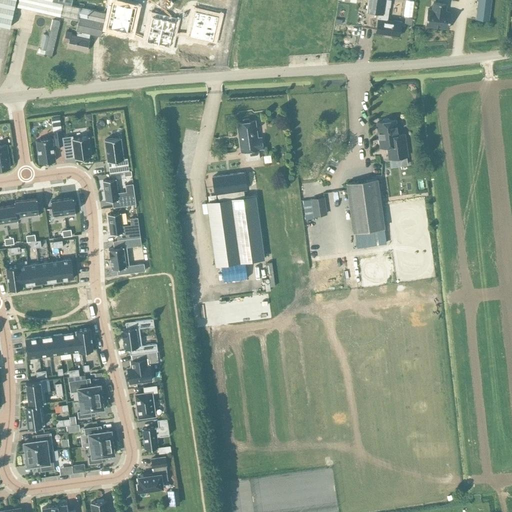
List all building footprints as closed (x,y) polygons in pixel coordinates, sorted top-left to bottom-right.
[(0,0),(0,25),(10,27),(16,0),(0,0)] [(18,0),(17,6),(78,20),(76,31),(78,32),(77,36),(71,35),(71,33),(66,32),(64,41),(69,42),(68,47),(87,52),(90,39),(89,39),(90,34),(100,36),(105,12),(71,5),(72,0),(18,0)] [(376,33),(399,36),(401,23),(387,21),(389,7),(390,7),(390,0),(368,0),(366,13),(377,14),(377,20),(378,20),(376,33)] [(113,1),(108,26),(120,29),(131,31),(136,6),(125,3),(113,1)] [(425,26),(447,28),(449,12),(444,11),(445,4),(432,2),(431,10),(427,9),(425,26)] [(195,11),(189,37),(201,39),(212,42),(218,16),(206,14),(195,11)] [(152,16),(146,41),(158,44),(169,46),(174,21),(163,18),(152,16)] [(44,54),(51,56),(60,21),(53,20),(49,36),(43,34),(40,49),(45,50),(44,54)] [(255,121),(250,121),(249,119),(243,120),(242,123),(237,123),(241,151),(244,151),(245,161),(259,159),(258,149),(262,148),(261,137),(258,138),(255,121)] [(395,120),(390,120),(389,119),(384,120),(382,122),(377,122),(381,147),(395,145),(395,150),(388,151),(389,159),(407,156),(404,134),(397,135),(395,120)] [(60,130),(53,131),(54,140),(62,139),(60,130)] [(89,158),(90,157),(91,157),(89,137),(73,139),(73,136),(62,137),(64,149),(74,147),(75,159),(83,158),(84,159),(89,158)] [(52,138),(36,141),(39,164),(56,162),(52,138)] [(124,159),(121,138),(105,140),(108,162),(124,159)] [(6,144),(0,145),(0,169),(10,168),(6,144)] [(206,202),(215,266),(265,259),(256,195),(245,197),(244,189),(246,189),(244,173),(213,177),(215,193),(217,193),(218,200),(206,202)] [(133,184),(125,185),(126,192),(118,193),(116,179),(103,181),(106,201),(112,201),(113,208),(136,204),(133,184)] [(346,183),(353,232),(384,228),(377,179),(346,183)] [(310,199),(313,217),(327,215),(324,197),(310,199)] [(73,199),(62,200),(64,218),(76,216),(73,199)] [(38,200),(26,201),(28,219),(40,217),(38,200)] [(62,200),(51,202),(53,220),(64,218),(62,200)] [(26,201),(15,202),(16,206),(18,220),(28,219),(26,201)] [(16,206),(5,208),(7,225),(18,224),(18,220),(16,206)] [(121,213),(108,214),(111,234),(117,233),(118,241),(141,238),(138,217),(130,218),(131,225),(123,226),(121,213)] [(114,248),(109,249),(110,259),(111,259),(128,256),(127,248),(142,246),(141,238),(118,241),(113,242),(114,248)] [(128,256),(111,259),(112,268),(117,268),(118,274),(145,271),(144,263),(129,265),(128,256)] [(71,259),(60,261),(63,280),(74,278),(71,259)] [(60,261),(49,262),(52,281),(63,280),(60,261)] [(49,262),(38,264),(41,282),(52,281),(49,262)] [(38,264),(28,265),(30,284),(41,282),(38,264)] [(20,265),(17,266),(20,287),(23,287),(23,285),(30,284),(28,265),(20,266),(20,265)] [(17,266),(6,267),(9,289),(20,287),(17,266)] [(221,298),(225,327),(271,322),(268,293),(221,298)] [(123,339),(140,337),(139,328),(154,326),(153,318),(126,322),(127,329),(121,329),(123,340),(123,339)] [(79,329),(82,351),(93,350),(90,328),(79,329)] [(68,333),(71,352),(79,351),(79,352),(82,351),(79,329),(76,330),(76,332),(68,333)] [(58,334),(60,353),(71,352),(68,333),(58,334)] [(47,336),(50,355),(60,353),(58,334),(47,336)] [(36,337),(39,356),(50,355),(47,336),(36,337)] [(25,339),(28,358),(39,356),(36,337),(25,339)] [(142,345),(140,337),(123,339),(124,349),(129,348),(130,355),(157,351),(156,343),(142,345)] [(128,368),(128,373),(130,383),(151,380),(149,365),(147,365),(146,359),(131,361),(132,367),(128,368)] [(86,378),(69,381),(71,392),(78,391),(80,400),(102,397),(102,396),(101,392),(103,392),(102,386),(100,386),(100,385),(87,386),(86,378)] [(26,383),(27,394),(44,392),(42,381),(26,383)] [(135,394),(138,418),(155,416),(152,393),(157,392),(156,386),(144,387),(144,393),(135,394)] [(42,403),(42,404),(46,403),(44,392),(27,394),(29,405),(42,403)] [(81,411),(77,411),(78,418),(92,416),(91,410),(103,408),(103,407),(105,407),(104,401),(102,401),(102,397),(80,400),(81,411)] [(43,414),(42,404),(42,403),(29,405),(25,405),(26,416),(43,414)] [(43,414),(26,416),(28,428),(45,425),(43,414)] [(155,427),(142,429),(145,449),(158,448),(157,437),(169,435),(167,418),(157,420),(158,427),(155,427)] [(88,434),(90,445),(114,441),(113,434),(111,434),(110,430),(98,432),(97,426),(84,428),(85,434),(88,434)] [(48,451),(46,440),(50,439),(49,433),(36,435),(37,440),(24,442),(24,444),(23,444),(23,450),(25,449),(26,454),(48,451)] [(114,441),(90,445),(92,456),(88,456),(89,463),(102,461),(101,455),(114,454),(113,449),(115,449),(114,441)] [(172,445),(160,447),(161,453),(173,451),(172,445)] [(52,450),(48,451),(26,454),(27,459),(25,459),(26,465),(27,464),(28,466),(40,464),(41,471),(54,469),(52,450)] [(165,457),(151,459),(152,467),(153,467),(154,474),(138,477),(139,483),(137,483),(138,491),(163,487),(161,480),(167,479),(165,465),(166,465),(165,457)] [(178,489),(170,489),(171,505),(178,504),(178,489)] [(92,511),(107,511),(106,500),(104,500),(103,499),(96,500),(97,502),(91,502),(92,511)]
